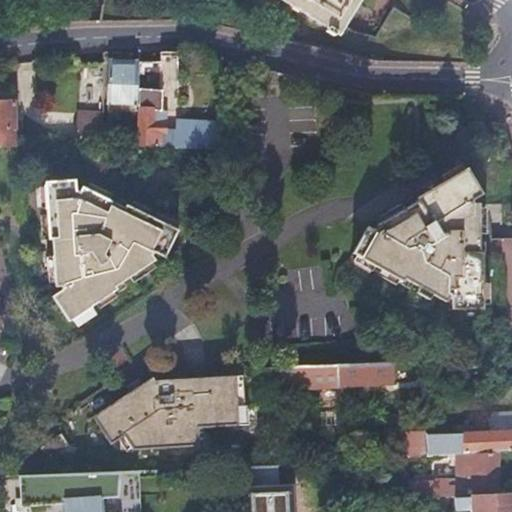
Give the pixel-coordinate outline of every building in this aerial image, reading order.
[(278,0),(335,35),(357,0),(278,0)] [(139,94),(139,149),(221,148),(220,120),(179,120),(179,132),(168,132),(168,114),(162,114),(163,93),(178,93),(178,55),(159,55),(159,65),(159,93),(139,94)] [(116,70),(108,70),(109,107),(135,106),(135,64),(116,64),(116,70)] [(82,107),(103,107),(102,65),(82,66),(82,107)] [(159,65),(139,65),(139,94),(159,93),(159,65)] [(0,103),(0,150),(5,150),(5,143),(12,142),(10,103),(0,103)] [(103,118),(77,119),(77,136),(83,136),(103,136),(103,118)] [(103,136),(83,136),(83,149),(104,149),(103,136)] [(369,225),(354,251),(371,260),(404,281),(407,277),(445,299),(450,291),(451,309),(480,307),(482,265),(481,265),(481,250),(477,250),(478,205),(465,205),(476,199),(483,194),(468,170),(420,196),(418,197),(421,202),(380,223),(387,236),(369,225)] [(76,182),(43,183),(49,244),(53,244),(59,286),(59,288),(68,288),(54,297),(71,321),(120,287),(118,283),(135,271),(153,259),(145,247),(165,256),(177,231),(132,210),(123,206),(121,210),(82,191),(79,199),(76,182)] [(395,365),(302,370),(303,389),(395,385),(395,365)] [(511,453),(511,384),(462,387),(464,442),(438,443),(439,457),(456,457),(497,455),(511,453)] [(124,395),(67,434),(87,463),(100,454),(109,466),(176,462),(175,445),(218,441),(214,393),(133,398),(133,408),(124,395)] [(497,496),(497,455),(456,457),(457,486),(449,486),(449,480),(436,480),(437,484),(411,485),(412,500),(456,498),(497,496)] [(278,465),(244,467),(245,487),(243,487),(244,511),(293,511),(293,485),(278,485),(278,465)] [(134,511),(132,473),(13,479),(15,510),(56,508),(56,511),(134,511)] [(511,511),(511,495),(497,496),(456,498),(456,510),(470,510),(470,511),(511,511)]
